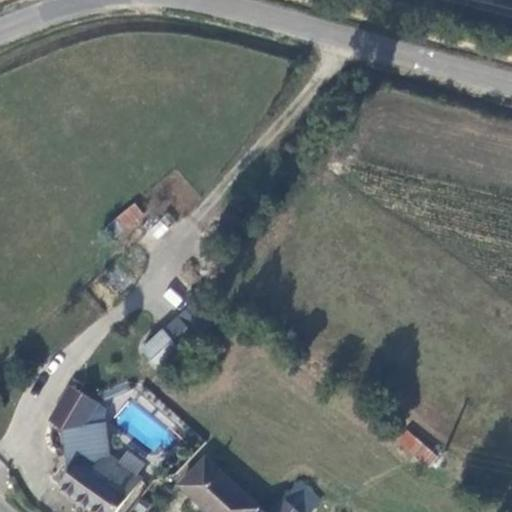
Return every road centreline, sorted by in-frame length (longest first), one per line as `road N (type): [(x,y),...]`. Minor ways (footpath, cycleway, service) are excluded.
road 1 (residential): [(350,42),(0,453)]
road 2 (unclassified): [(350,42),(202,1),(169,0)]
road 3 (unclassified): [(511,82),(350,42)]
